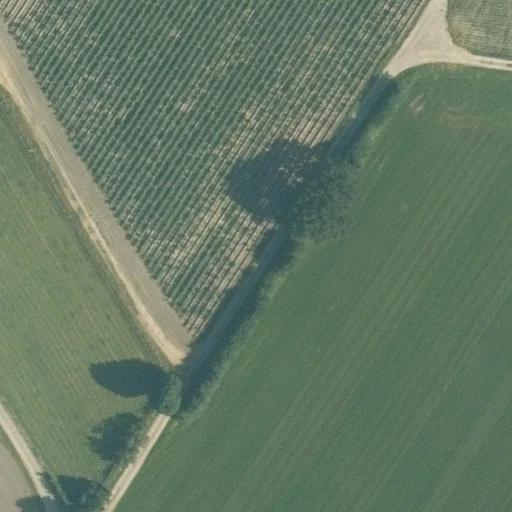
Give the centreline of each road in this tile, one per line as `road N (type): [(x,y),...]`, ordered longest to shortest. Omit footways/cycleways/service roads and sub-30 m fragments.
road 1 (track): [(101,511),(336,144),(412,40)]
road 2 (track): [(188,376),(0,61)]
